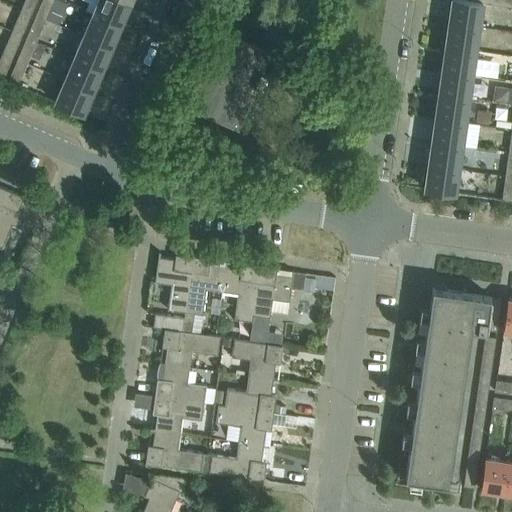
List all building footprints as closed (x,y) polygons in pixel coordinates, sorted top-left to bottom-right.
[(31,11),(35,0),(25,0),(22,8),(31,11)] [(46,18),(53,0),(42,0),(37,14),(46,18)] [(121,24),(131,2),(127,0),(97,0),(93,12),(121,24)] [(483,2),(480,1),(473,0),(451,0),(448,21),(480,25),(483,2)] [(21,34),(31,11),(22,8),(12,30),(21,34)] [(112,46),(121,24),(93,12),(83,34),(112,46)] [(36,40),(46,18),(37,14),(27,36),(36,40)] [(476,49),(480,25),(448,21),(445,45),(476,49)] [(270,48),(267,47),(220,27),(188,103),(237,124),(258,76),(263,79),(269,64),(264,62),(267,55),(270,56),(272,52),(269,50),(270,48)] [(12,56),(21,34),(12,30),(3,52),(12,56)] [(102,68),(112,46),(83,34),(74,56),(102,68)] [(27,63),(36,40),(27,36),(18,59),(27,63)] [(473,73),(476,49),(445,45),(441,68),(473,73)] [(0,77),(2,79),(12,56),(3,52),(0,59),(0,77)] [(93,90),(102,68),(74,56),(65,78),(93,90)] [(17,85),(27,63),(18,59),(8,81),(17,85)] [(469,97),(473,73),(441,68),(438,93),(469,97)] [(83,113),(93,90),(65,78),(55,101),(83,113)] [(466,121),(469,97),(438,93),(434,116),(466,121)] [(462,145),(466,121),(434,116),(431,140),(462,145)] [(459,169),(462,145),(431,140),(427,164),(459,169)] [(456,193),(459,169),(427,164),(424,188),(456,193)] [(511,201),(511,199),(511,176),(505,176),(502,200),(511,201)] [(27,229),(37,206),(36,206),(22,200),(23,195),(7,188),(0,204),(0,245),(2,246),(12,223),(27,229)] [(487,200),(479,199),(478,206),(485,207),(487,200)] [(182,330),(193,255),(175,253),(175,257),(160,255),(160,250),(159,250),(155,281),(172,283),(167,314),(155,313),(153,326),(165,327),(182,330)] [(222,290),(226,260),(225,265),(210,263),(210,258),(193,255),(182,330),(191,331),(194,311),(202,312),(206,288),(222,290)] [(252,320),(259,265),(242,262),(242,267),(226,265),(227,260),(226,260),(222,290),(238,292),(235,317),(252,320)] [(253,320),(252,326),(267,328),(268,322),(269,315),(270,316),(271,310),(288,312),(290,300),(293,275),(291,274),(276,272),(277,267),(259,265),(253,320)] [(432,287),(405,477),(448,483),(472,316),(478,317),(477,327),(486,329),(488,316),(490,304),(491,296),(481,294),(462,291),(432,287)] [(491,296),(490,304),(500,305),(501,297),(491,296)] [(490,304),(488,316),(498,317),(500,305),(490,304)] [(488,316),(486,329),(497,330),(498,317),(488,316)] [(191,331),(182,330),(165,327),(162,346),(167,346),(164,362),(160,361),(160,362),(189,366),(191,349),(217,353),(220,335),(191,331)] [(485,335),(483,345),(494,346),(496,336),(485,335)] [(233,338),(223,337),(222,345),(232,346),(233,338)] [(265,342),(250,340),(234,337),(232,355),(250,358),(248,374),(278,379),(279,378),(274,377),(276,362),(281,362),(283,344),(265,342)] [(483,345),(482,355),(493,356),(494,346),(483,345)] [(482,355),(481,365),(491,366),(493,356),(482,355)] [(187,381),(189,366),(160,362),(164,363),(162,379),(157,378),(155,395),(203,402),(206,384),(187,381)] [(481,365),(479,375),(490,376),(491,366),(481,365)] [(278,379),(248,374),(246,390),(227,387),(227,390),(225,404),(274,410),(274,404),(276,394),(271,394),(273,379),(278,379)] [(479,375),(478,385),(489,386),(490,376),(479,375)] [(511,392),(511,381),(496,379),(494,390),(511,392)] [(478,385),(476,395),(487,396),(489,386),(478,385)] [(216,389),(214,402),(225,404),(227,390),(216,389)] [(201,418),(203,402),(155,395),(152,412),(157,413),(155,429),(180,433),(182,416),(201,418)] [(476,395),(475,405),(486,406),(487,396),(476,395)] [(511,409),(511,398),(494,396),(492,407),(506,409),(511,409)] [(204,402),(202,415),(211,416),(212,403),(204,402)] [(214,402),(211,420),(241,424),(239,441),(264,445),(266,428),(271,429),(274,410),(225,404),(214,402)] [(475,405),(473,415),(484,417),(486,406),(475,405)] [(473,415),(472,425),(483,427),(484,417),(473,415)] [(472,425),(470,435),(481,437),(483,427),(472,425)] [(148,444),(145,462),(204,471),(207,452),(178,448),(180,433),(155,429),(153,445),(148,444)] [(470,435),(469,445),(480,447),(481,437),(470,435)] [(207,452),(204,471),(264,479),(266,470),(267,461),(262,460),(264,445),(239,441),(236,456),(207,452)] [(469,445),(468,455),(478,457),(480,447),(469,445)] [(468,455),(466,465),(477,467),(478,457),(468,455)] [(506,492),(511,460),(485,457),(481,488),(506,492)] [(466,465),(465,475),(476,477),(477,467),(466,465)] [(278,472),(266,470),(264,479),(277,481),(278,472)] [(465,475),(463,485),(474,487),(476,477),(465,475)] [(139,509),(137,511),(169,511),(179,490),(171,486),(152,478),(145,495),(149,497),(143,511),(139,509)]
